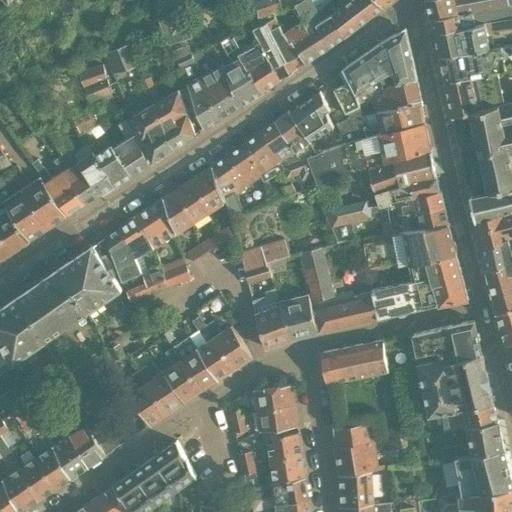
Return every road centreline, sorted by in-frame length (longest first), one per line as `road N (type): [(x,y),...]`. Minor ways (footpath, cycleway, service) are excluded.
road 1 (residential): [(411,2),(72,234)]
road 2 (residential): [(309,346),(263,362),(45,511)]
road 3 (residential): [(411,2),(483,303)]
road 4 (residential): [(483,303),(309,346)]
road 5 (residential): [(328,511),(309,346)]
road 6 (unknown): [(263,362),(231,275),(209,269),(170,283)]
road 7 (residential): [(72,234),(0,130)]
